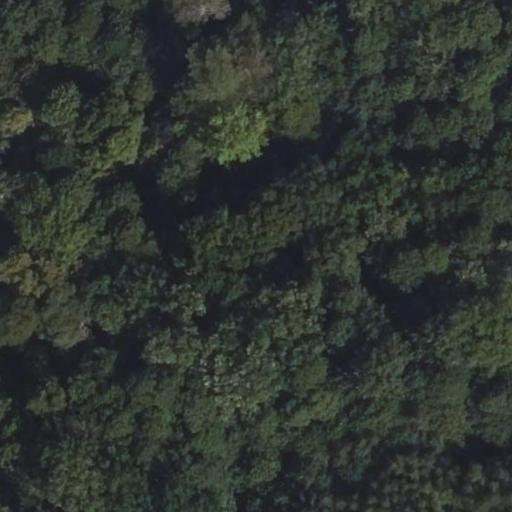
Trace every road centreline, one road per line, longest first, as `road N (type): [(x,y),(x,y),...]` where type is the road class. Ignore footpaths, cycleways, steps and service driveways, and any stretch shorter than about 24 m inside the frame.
road 1 (track): [(8,511),(31,319),(122,161),(203,40),(240,0)]
road 2 (track): [(511,281),(367,185),(249,0)]
road 3 (track): [(293,511),(348,441),(420,428),(511,443)]
